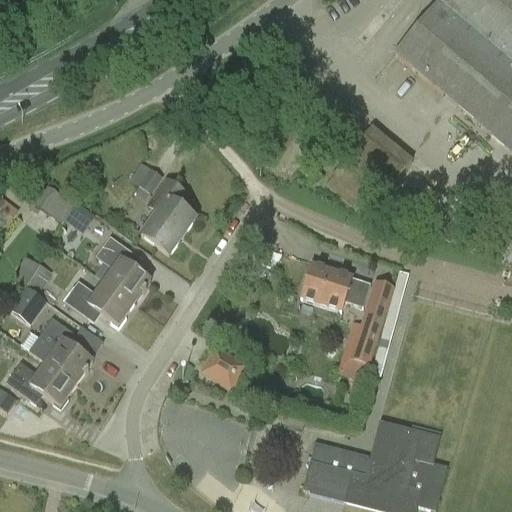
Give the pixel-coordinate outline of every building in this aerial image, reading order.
[(511,0),(443,0),(395,58),(511,157),(511,0)] [(10,28),(19,43),(36,31),(26,18),(10,28)] [(362,204),(373,213),(413,164),(372,129),(330,180),(324,187),(356,212),(362,204)] [(128,184),(151,198),(163,182),(141,166),(128,184)] [(150,211),(157,216),(141,239),(169,260),(196,223),(178,210),(184,201),(166,188),(150,211)] [(61,227),(64,223),(67,219),(74,210),(46,189),(33,206),(61,227)] [(76,207),(74,210),(67,219),(85,232),(94,221),(76,207)] [(112,274),(103,286),(134,308),(150,285),(126,268),(134,258),(109,241),(95,262),(112,274)] [(12,283),(25,291),(40,269),(25,261),(12,283)] [(52,277),(40,269),(25,291),(36,299),(52,277)] [(300,303),(340,316),(344,306),(362,313),(370,290),(351,284),(352,282),(311,269),(300,303)] [(373,366),(382,369),(408,277),(399,275),(373,366)] [(134,308),(103,286),(95,298),(77,285),(62,306),(87,323),(94,314),(118,331),(134,308)] [(336,377),(362,386),(394,291),(375,285),(349,362),(342,360),(336,377)] [(36,299),(25,291),(8,315),(29,330),(47,306),(36,299)] [(52,322),(28,355),(77,389),(93,366),(77,355),(83,345),(52,322)] [(215,350),(200,374),(227,391),(242,367),(215,350)] [(77,389),(28,355),(45,367),(37,379),(20,367),(6,387),(29,404),(36,395),(60,413),(77,389)] [(0,408),(12,416),(20,401),(0,389),(0,408)] [(286,417),(283,431),(302,436),(305,421),(286,417)] [(309,497),(367,511),(417,511),(418,510),(423,511),(435,511),(446,471),(433,468),(440,441),(380,426),(371,463),(316,449),(312,467),(310,467),(302,496),(309,498),(309,497)]
